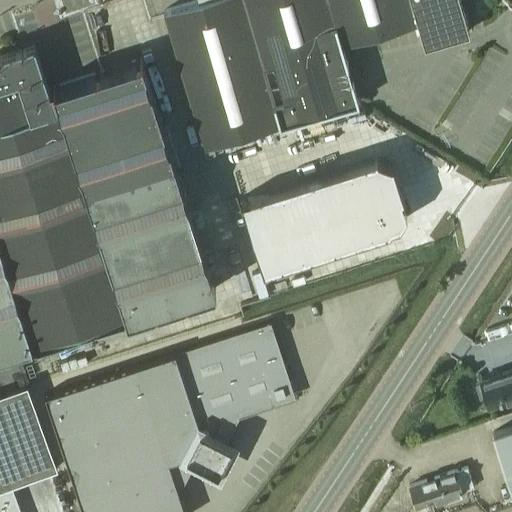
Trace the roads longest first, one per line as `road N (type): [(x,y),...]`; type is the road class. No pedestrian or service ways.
road 1 (secondary): [(317,511),(511,216)]
road 2 (unknown): [(492,0),(475,30),(487,54),(448,126)]
